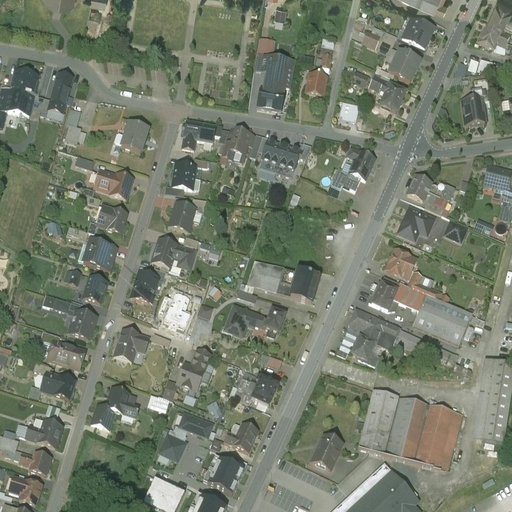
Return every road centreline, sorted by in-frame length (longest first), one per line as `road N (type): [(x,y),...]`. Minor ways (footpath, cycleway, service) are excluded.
road 1 (residential): [(176,113),(51,511)]
road 2 (tertiary): [(405,153),(244,511)]
road 3 (residential): [(0,53),(71,66),(121,102),(176,113)]
road 4 (tertiary): [(474,0),(405,153)]
road 5 (residential): [(176,113),(324,134)]
road 6 (residential): [(324,134),(355,0)]
